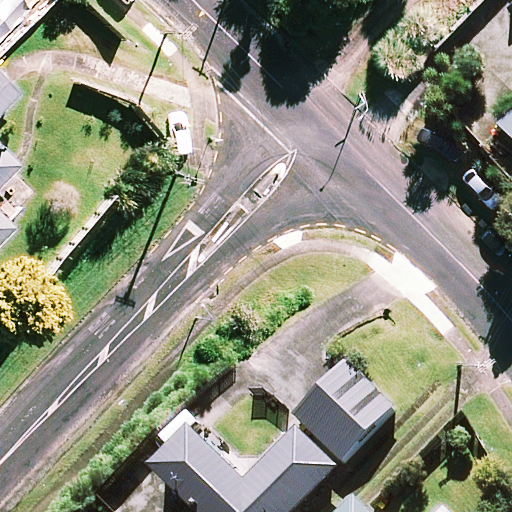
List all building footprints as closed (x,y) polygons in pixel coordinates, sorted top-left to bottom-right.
[(0,110),(15,96),(0,80),(0,110)] [(0,239),(40,200),(0,160),(0,239)] [(397,414),(350,368),(298,421),(345,467),(397,414)] [(306,511),(341,476),(300,436),(250,488),(196,435),(157,476),(193,511),(306,511)] [(374,511),(362,500),(349,511),(374,511)]
